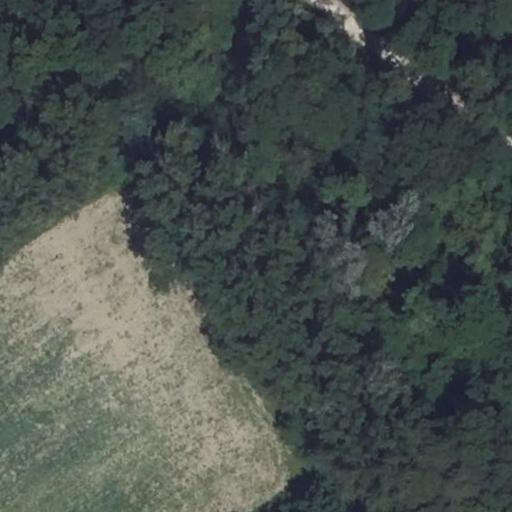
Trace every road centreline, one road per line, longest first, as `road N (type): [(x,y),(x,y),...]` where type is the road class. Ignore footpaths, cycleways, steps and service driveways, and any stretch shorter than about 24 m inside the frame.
road 1 (track): [(320,0),(511,155)]
road 2 (track): [(259,0),(120,198)]
